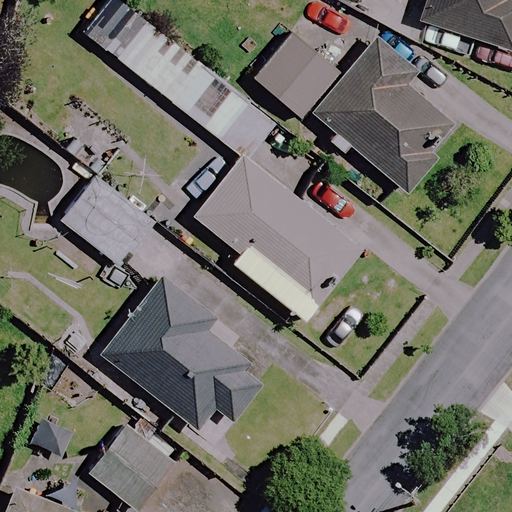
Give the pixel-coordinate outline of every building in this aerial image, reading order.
[(511,0),(417,0),(411,20),(507,52),(511,36),(511,0)] [(239,158),(267,123),(151,30),(122,65),(233,155),(183,215),(232,255),(225,264),(300,325),(358,254),(239,158)] [(336,72),(292,34),(251,82),(295,120),(336,72)] [(411,73),(374,43),(310,120),(404,199),(439,158),(418,141),(439,115),(402,84),(411,73)] [(148,227),(91,179),(58,219),(115,267),(148,227)] [(200,314),(162,283),(100,359),(192,434),(211,411),(228,424),(264,381),(193,323),(200,314)] [(135,511),(170,467),(124,430),(87,478),(130,511),(135,511)] [(65,511),(15,491),(6,511),(65,511)]
